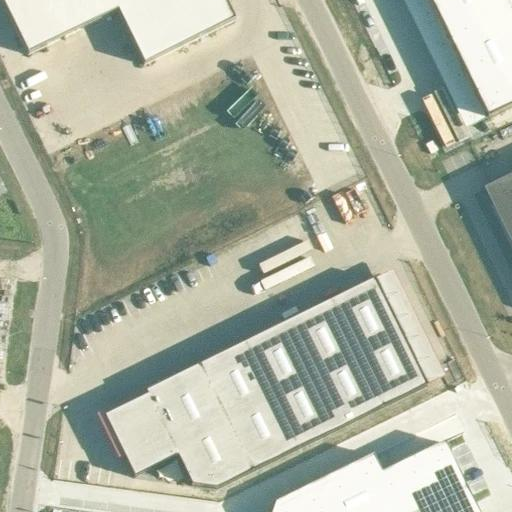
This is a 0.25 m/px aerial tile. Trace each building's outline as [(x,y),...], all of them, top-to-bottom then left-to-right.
[(0,0),(28,56),(117,12),(143,66),(235,21),(224,0),(0,0)] [(511,0),(427,0),(486,121),(511,107),(511,0)] [(511,177),(483,192),(511,251),(511,177)] [(146,395),(103,417),(123,457),(133,478),(177,457),(191,486),(217,490),(290,454),(426,387),(374,280),(144,392),(146,395)] [(275,503),(271,511),(477,511),(444,443),(381,473),(372,456),(275,503)]
